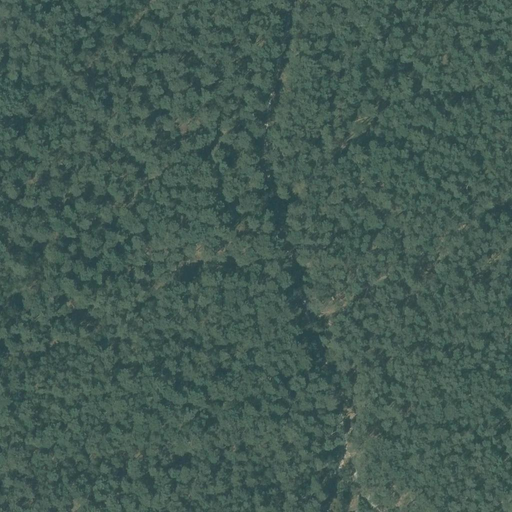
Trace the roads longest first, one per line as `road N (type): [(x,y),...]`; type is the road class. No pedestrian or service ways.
road 1 (track): [(291,0),(263,116),(264,150),(347,472),(394,511)]
road 2 (track): [(311,326),(355,311),(511,197)]
